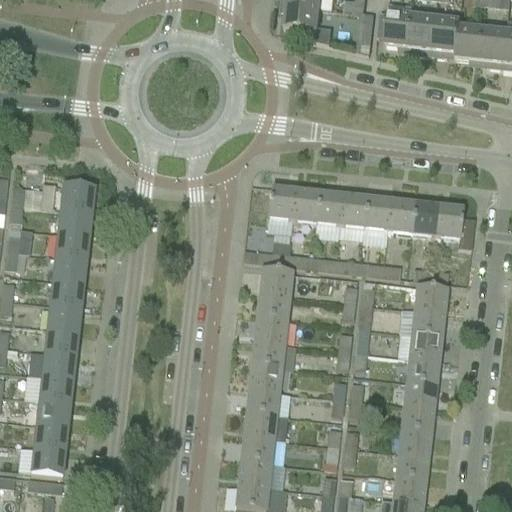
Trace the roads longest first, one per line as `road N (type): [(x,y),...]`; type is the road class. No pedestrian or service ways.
road 1 (tertiary): [(145,137),(105,511)]
road 2 (tertiary): [(165,511),(195,255),(198,147)]
road 3 (unclassified): [(510,158),(466,511)]
road 4 (tertiary): [(511,135),(230,70)]
road 5 (tertiary): [(227,125),(510,158)]
road 6 (tertiary): [(141,57),(0,33)]
road 7 (tertiary): [(0,100),(132,121)]
